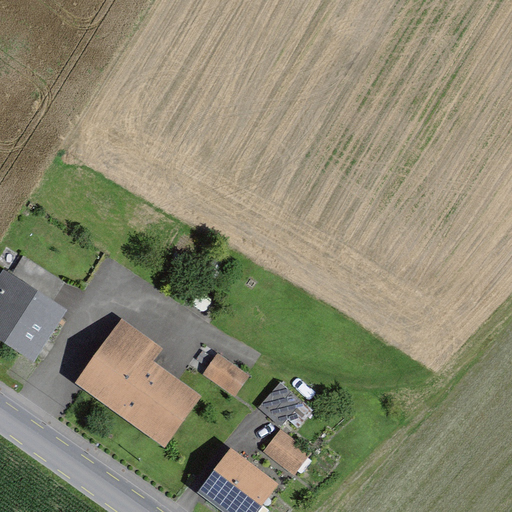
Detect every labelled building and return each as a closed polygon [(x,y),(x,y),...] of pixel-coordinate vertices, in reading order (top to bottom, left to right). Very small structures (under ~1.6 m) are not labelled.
[(60,280),(23,257),(7,282),(6,281),(0,291),(0,331),(31,351),(56,312),(44,305),(60,280)] [(124,332),(87,382),(162,436),(189,399),(140,364),(150,351),(124,332)] [(245,376),(218,357),(207,373),(234,392),(245,376)] [(299,399),(276,380),(257,402),(279,422),(299,399)] [(297,478),(314,455),(283,431),(265,454),(297,478)] [(270,487),(231,457),(205,491),(231,511),(266,511),(268,511),(257,503),(270,487)]
